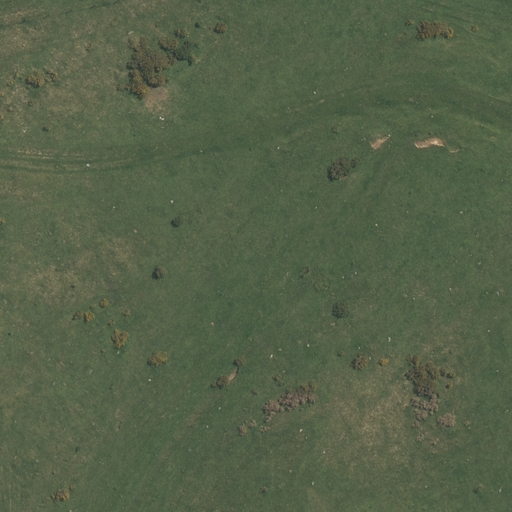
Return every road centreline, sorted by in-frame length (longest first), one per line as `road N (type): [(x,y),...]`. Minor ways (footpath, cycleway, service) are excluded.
road 1 (track): [(511,129),(420,105),(336,107),(132,157),(0,153)]
road 2 (track): [(118,511),(145,462),(420,105)]
